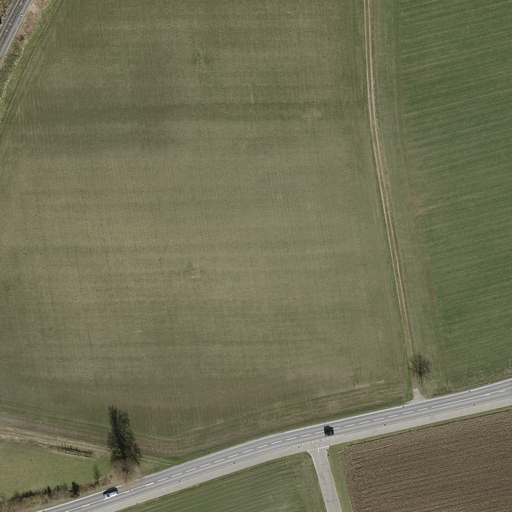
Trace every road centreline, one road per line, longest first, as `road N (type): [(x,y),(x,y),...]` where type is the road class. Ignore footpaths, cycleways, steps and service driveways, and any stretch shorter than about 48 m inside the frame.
road 1 (secondary): [(511,388),(275,442),(64,511)]
road 2 (track): [(367,0),(369,106),(419,410)]
road 3 (track): [(0,431),(186,471)]
